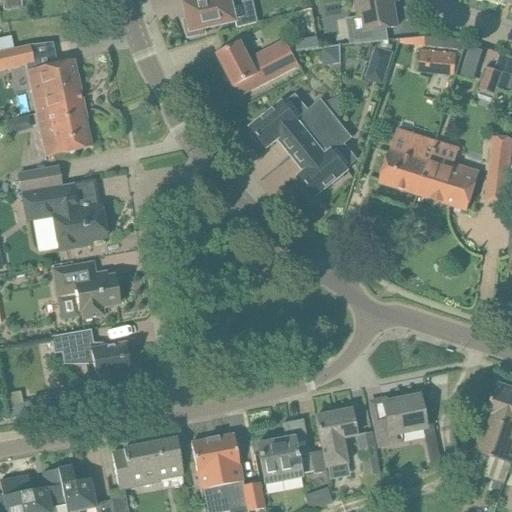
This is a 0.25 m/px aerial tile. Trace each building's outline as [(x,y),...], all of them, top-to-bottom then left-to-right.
[(2,0),(3,11),(23,9),(22,0),(2,0)] [(189,20),(184,21),(188,38),(205,34),(204,30),(236,22),(233,7),(241,5),(240,0),(204,0),(185,5),(189,20)] [(355,0),(358,17),(363,17),(366,33),(398,27),(392,0),(355,0)] [(318,37),(303,39),(305,50),(319,48),(318,37)] [(445,37),(444,48),(463,51),(464,42),(451,38),(445,37)] [(235,47),(217,56),(234,88),(234,87),(238,94),(250,87),(252,91),(298,67),(289,48),(277,54),(274,47),(250,59),(242,43),(235,47)] [(0,71),(27,66),(33,64),(29,46),(14,50),(0,52),(0,71)] [(376,47),(365,80),(383,86),(394,53),(391,52),(379,48),(376,47)] [(430,53),(428,73),(454,76),(456,56),(430,53)] [(52,66),(26,71),(36,115),(81,105),(72,61),(52,66)] [(484,71),(480,83),(483,84),(481,90),(490,93),(494,94),(496,88),(508,92),(509,90),(511,80),(511,79),(493,73),(487,71),(484,71)] [(282,103),(251,128),(254,132),(251,135),(261,147),(264,144),(267,148),(278,140),(291,156),(335,121),(341,116),(340,97),(322,105),(320,102),(309,111),(297,121),(284,105),(282,103)] [(81,105),(36,115),(45,158),(71,152),(91,148),(81,105)] [(335,121),(291,156),(304,173),(300,176),(316,197),(332,184),(334,186),(343,179),(341,177),(347,172),(332,153),(350,139),(335,121)] [(390,151),(379,184),(418,196),(431,158),(426,156),(430,142),(411,136),(405,156),(390,151)] [(511,140),(493,138),(488,178),(509,181),(511,155),(511,140)] [(431,158),(418,196),(467,212),(473,193),(479,173),(453,165),(431,158)] [(57,168),(18,175),(21,193),(61,187),(57,168)] [(61,187),(21,193),(27,224),(33,223),(52,219),(57,252),(71,249),(91,246),(90,242),(106,239),(106,237),(110,234),(108,222),(103,220),(100,208),(77,212),(76,206),(78,205),(74,184),(61,187)] [(66,269),(51,272),(56,298),(57,298),(61,322),(81,318),(82,320),(83,320),(103,317),(102,316),(103,316),(104,315),(105,315),(106,314),(107,313),(107,312),(108,312),(108,311),(108,310),(108,309),(108,308),(118,306),(116,297),(118,295),(119,292),(119,290),(117,287),(114,286),(113,277),(95,280),(95,278),(89,279),(86,265),(66,269)] [(90,331),(51,338),(54,355),(61,354),(63,366),(84,365),(93,365),(95,379),(97,378),(100,392),(101,392),(118,389),(118,387),(129,382),(127,373),(129,373),(124,345),(105,348),(104,345),(93,347),(90,331)] [(491,404),(474,453),(511,466),(511,462),(511,389),(498,385),(491,404)] [(61,395),(31,400),(34,415),(64,410),(61,395)] [(374,423),(373,423),(377,443),(378,448),(402,443),(400,434),(424,429),(426,441),(432,469),(432,470),(441,467),(435,440),(435,439),(431,419),(423,421),(418,398),(383,405),(386,423),(375,425),(374,423)] [(352,411),(315,418),(318,438),(319,443),(320,443),(322,452),(321,452),(325,472),(326,472),(325,468),(347,464),(345,457),(342,438),(357,436),(356,431),(352,411)] [(285,440),(257,445),(260,465),(265,486),(300,479),(300,475),(313,473),(313,474),(325,472),(321,452),(309,455),(306,440),(303,421),(282,424),(285,440)] [(233,436),(212,440),(224,498),(226,511),(233,511),(246,510),(246,511),(250,511),(264,509),(259,484),(243,487),(233,436)] [(123,452),(112,454),(119,490),(183,476),(176,440),(123,450),(123,452)] [(212,440),(190,444),(194,464),(197,475),(203,511),(226,511),(224,498),(212,440)] [(361,454),(359,455),(360,458),(364,477),(367,477),(369,490),(381,488),(381,487),(374,452),(361,454)] [(71,468),(43,474),(50,511),(78,511),(95,509),(95,508),(94,504),(88,472),(72,475),(71,468)] [(0,511),(50,511),(43,474),(42,474),(44,481),(29,484),(28,477),(0,482),(0,483),(3,497),(0,497),(0,511)] [(127,511),(125,498),(111,501),(112,511),(127,511)] [(112,511),(111,501),(94,504),(95,508),(95,509),(95,511),(112,511)]
